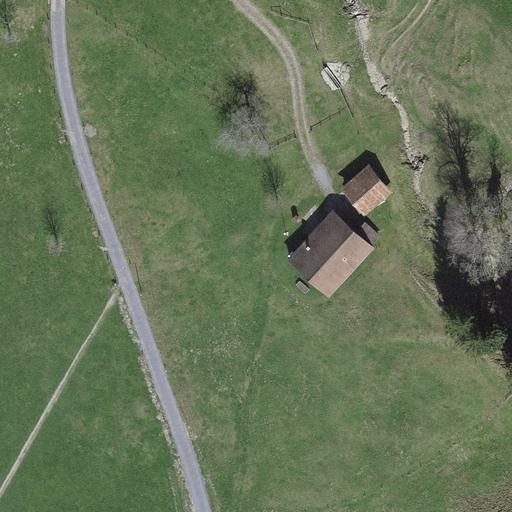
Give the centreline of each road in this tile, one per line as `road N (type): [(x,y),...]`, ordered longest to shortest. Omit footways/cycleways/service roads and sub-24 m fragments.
road 1 (track): [(437,0),(388,59),(364,144),(318,174),(286,47),(239,0)]
road 2 (track): [(58,0),(75,139),(121,286)]
road 3 (track): [(121,286),(194,488),(195,511)]
